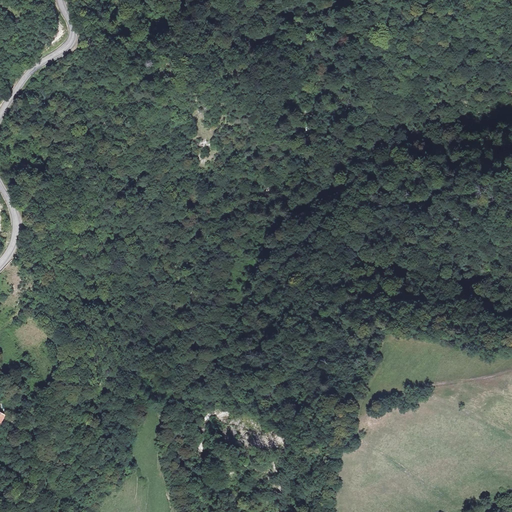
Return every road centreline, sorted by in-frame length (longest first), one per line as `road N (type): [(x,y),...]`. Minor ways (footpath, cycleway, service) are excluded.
road 1 (track): [(124,26),(154,66),(148,75),(41,98),(13,144),(9,197)]
road 2 (tertiary): [(0,117),(25,75),(73,36),(61,0)]
